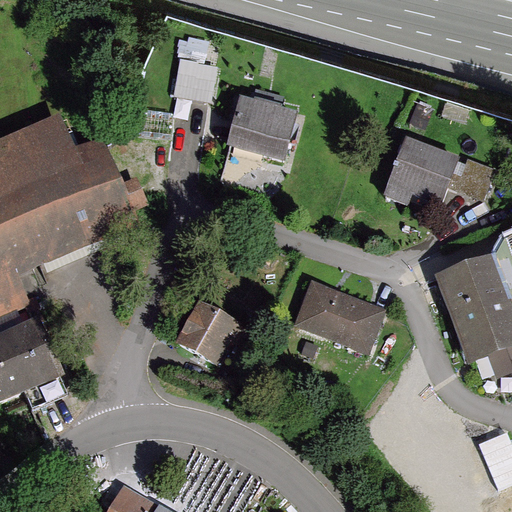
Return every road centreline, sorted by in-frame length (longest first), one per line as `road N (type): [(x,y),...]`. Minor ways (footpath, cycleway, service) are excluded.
road 1 (residential): [(129,425),(129,384),(171,238),(190,215),(217,215),(387,271)]
road 2 (residential): [(325,511),(272,461),(221,434),(175,422),(129,425)]
road 3 (residential): [(129,425),(54,456),(0,497)]
